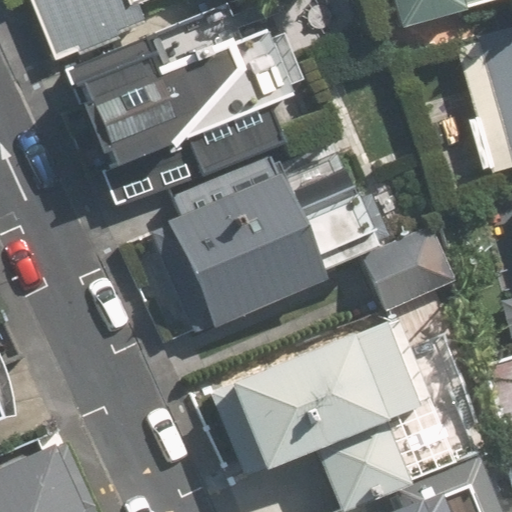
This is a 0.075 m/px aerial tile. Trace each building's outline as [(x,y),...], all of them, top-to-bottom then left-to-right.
[(28,0),(54,61),(135,27),(125,2),(129,0),(28,0)] [(391,0),(399,29),(501,0),(391,0)] [(203,11),(58,68),(102,180),(287,107),(257,29),(217,45),(203,11)] [(511,28),(458,43),(495,181),(511,176),(511,28)] [(207,331),(324,279),(319,267),(380,240),(345,161),(290,185),(275,151),(171,197),(182,222),(162,231),(207,331)] [(425,228),(365,257),(391,312),(451,283),(425,228)] [(402,485),(377,423),(418,407),(384,322),(221,387),(256,472),(308,451),(333,511),(335,511),(384,493),(402,485)] [(0,395),(0,421),(9,418),(0,395)] [(79,511),(47,443),(0,465),(0,511),(79,511)] [(496,511),(478,463),(385,497),(390,511),(496,511)]
